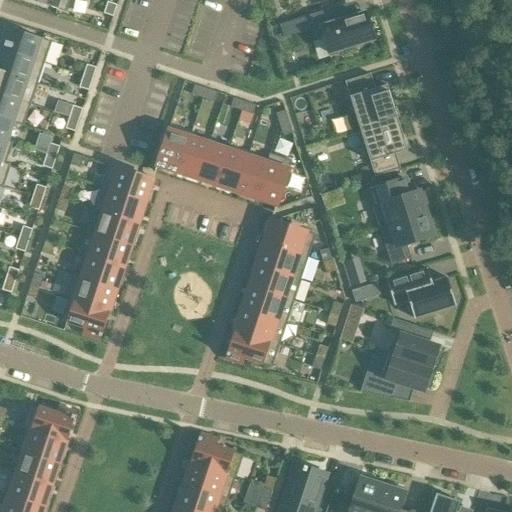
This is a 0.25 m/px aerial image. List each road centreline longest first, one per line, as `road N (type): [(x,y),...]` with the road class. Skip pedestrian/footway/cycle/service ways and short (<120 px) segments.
road 1 (residential): [(194,408),(262,217),(169,186),(100,388)]
road 2 (residential): [(194,408),(511,476)]
road 3 (residential): [(497,299),(401,0)]
road 4 (residential): [(497,299),(472,305),(436,421)]
road 5 (residential): [(100,388),(60,511)]
